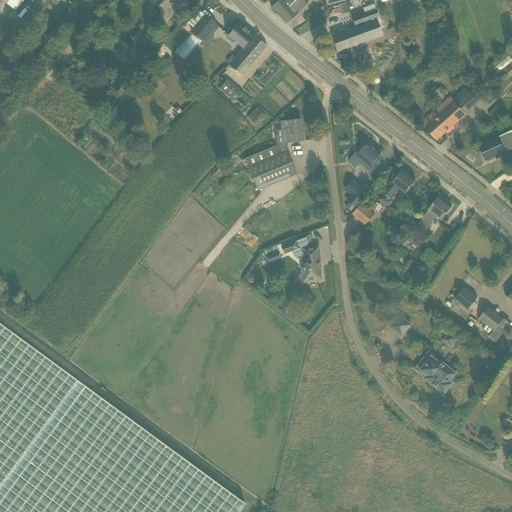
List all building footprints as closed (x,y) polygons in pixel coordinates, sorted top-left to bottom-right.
[(0,0),(15,11),(23,0),(0,0)] [(271,7),(279,16),(295,0),(278,0),(271,7)] [(295,0),(279,16),(286,23),(293,16),(297,13),(297,12),(302,8),(300,7),(306,2),(308,0),(295,0)] [(338,5),(341,14),(347,12),(344,3),(338,5)] [(379,17),(376,10),(351,19),(354,28),(349,29),(331,36),(337,52),(383,35),(377,18),(379,17)] [(205,15),(191,32),(202,41),(215,25),(205,15)] [(153,31),(163,22),(158,16),(148,25),(153,31)] [(227,35),(242,49),(244,47),(246,49),(251,43),(249,42),(254,36),(238,22),(227,35)] [(241,75),(260,54),(266,46),(254,36),(249,42),(251,43),(246,49),(244,47),(242,49),(229,65),(241,75)] [(184,59),(195,45),(187,39),(176,53),(184,59)] [(511,60),(505,52),(488,67),(501,83),(511,73),(511,60)] [(242,92),(232,84),(223,93),(233,102),(242,92)] [(466,88),(452,100),(450,98),(433,112),(426,119),(430,124),(426,127),(437,140),(445,133),(466,114),(465,113),(478,101),(466,88)] [(285,121),(279,122),(280,130),(282,143),(287,142),(303,140),(300,120),(285,121)] [(488,142),(479,146),(486,161),(495,156),(497,159),(506,155),(504,151),(510,148),(509,146),(511,144),(511,133),(511,132),(505,134),(488,142)] [(275,146),(245,158),(248,167),(249,169),(258,190),(296,174),(286,151),(285,152),(287,142),(282,143),(276,145),(276,146),(275,146)] [(381,154),(367,143),(358,154),(356,153),(348,162),(355,168),(359,164),(362,166),(366,162),(375,169),(380,162),(377,159),(381,154)] [(235,165),(229,157),(224,161),(230,169),(235,165)] [(245,158),(241,160),(245,170),(249,169),(248,167),(245,158)] [(409,188),(416,180),(402,170),(396,178),(384,193),(379,199),(379,200),(388,208),(394,201),(393,200),(401,190),(405,194),(409,188)] [(353,202),(356,205),(358,207),(372,190),(362,182),(359,186),(352,180),(345,189),(352,194),(349,198),(352,201),(353,202)] [(442,219),(446,215),(452,207),(438,196),(429,209),(431,210),(419,225),(426,231),(438,216),(442,219)] [(352,201),(346,207),(351,211),(356,205),(353,202),(352,201)] [(365,224),(372,216),(373,215),(361,205),(353,214),(365,224)] [(295,238),(280,244),(281,247),(284,254),(291,252),(299,249),(302,247),(304,261),(304,263),(301,263),(302,274),(300,276),(300,281),(303,282),(322,280),(320,262),(321,262),(319,246),(314,246),(312,247),(311,235),(297,241),(295,238)] [(411,236),(408,241),(414,245),(418,240),(411,236)] [(478,297),(465,287),(455,299),(468,310),(478,297)] [(293,306),(287,302),(282,311),(288,315),(293,306)] [(478,319),(494,331),(504,319),(488,306),(478,319)] [(391,328),(400,335),(400,336),(402,338),(412,325),(400,314),(389,327),(391,329),(391,328)] [(0,323),(0,511),(238,511),(245,503),(0,323)] [(458,338),(450,331),(443,340),(452,346),(458,338)] [(447,384),(453,377),(456,373),(440,360),(438,362),(434,359),(436,356),(429,350),(420,361),(414,369),(421,374),(422,372),(428,376),(425,379),(439,390),(445,383),(447,384)]
